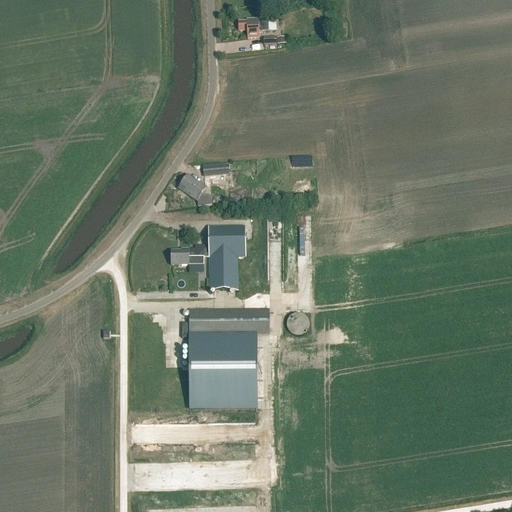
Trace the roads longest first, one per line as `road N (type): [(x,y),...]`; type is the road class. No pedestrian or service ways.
road 1 (unclassified): [(0,320),(97,268),(200,129),(211,86),(208,0)]
road 2 (track): [(124,511),(121,245)]
